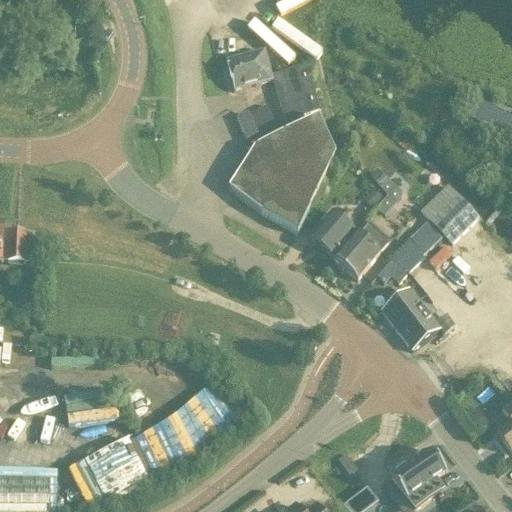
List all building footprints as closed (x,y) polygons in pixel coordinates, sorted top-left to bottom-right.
[(272,84),(264,55),(227,63),(234,94),(272,84)] [(271,79),(285,124),(320,114),(306,68),(271,79)] [(474,101),(466,116),(504,135),(511,120),(474,101)] [(268,134),(277,130),(267,109),(258,113),(268,134)] [(260,138),(268,134),(258,113),(250,117),(260,138)] [(246,145),(256,138),(247,118),(236,123),(246,145)] [(254,152),(229,192),(260,216),(269,222),(283,230),(297,238),(334,161),(318,124),(254,152)] [(483,143),(489,133),(473,124),(468,134),(483,143)] [(401,196),(386,181),(377,173),(371,180),(370,180),(378,188),(387,198),(388,199),(376,212),(385,219),(401,201),(401,196)] [(447,190),(446,192),(422,216),(436,231),(463,206),(447,190)] [(373,211),(382,201),(372,192),(363,203),(373,211)] [(463,206),(436,231),(453,247),(479,222),(463,206)] [(354,236),(336,220),(331,216),(309,243),(331,262),(354,236)] [(0,264),(36,266),(37,256),(24,255),(25,235),(3,234),(3,224),(0,223),(0,264)] [(411,243),(389,264),(403,278),(406,275),(408,277),(425,261),(424,260),(441,242),(426,227),(411,243)] [(358,285),(381,258),(379,257),(389,246),(369,229),(359,240),(354,236),(331,262),(358,285)] [(411,355),(438,334),(409,295),(382,316),(411,355)] [(370,305),(377,314),(389,306),(382,296),(370,305)] [(175,420),(137,443),(154,484),(196,463),(240,421),(244,414),(207,389),(203,394),(175,420)] [(510,428),(497,438),(511,457),(511,456),(511,410),(503,418),(510,428)] [(472,411),(464,416),(468,422),(475,417),(472,411)] [(475,417),(468,422),(476,435),(486,428),(478,416),(475,417)] [(128,443),(84,466),(106,508),(147,487),(128,443)] [(391,484),(390,485),(391,486),(411,511),(418,511),(441,494),(433,485),(445,476),(446,475),(441,469),(436,463),(430,454),(429,455),(400,478),(392,484),(391,484)] [(53,511),(53,475),(0,473),(0,511),(53,511)] [(367,492),(344,510),(345,511),(368,511),(377,505),(367,492)]
